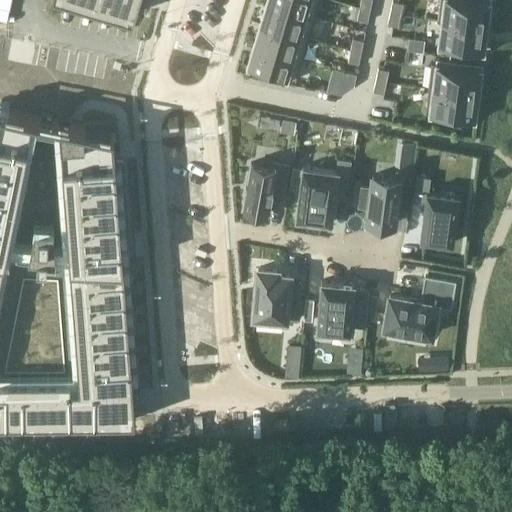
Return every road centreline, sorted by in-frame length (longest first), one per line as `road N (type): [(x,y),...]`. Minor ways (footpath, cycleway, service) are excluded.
road 1 (residential): [(511,392),(217,397),(197,376),(186,240)]
road 2 (residential): [(180,81),(356,118),(382,0)]
road 3 (residential): [(186,240),(237,229),(394,259)]
road 4 (residential): [(186,240),(180,81)]
